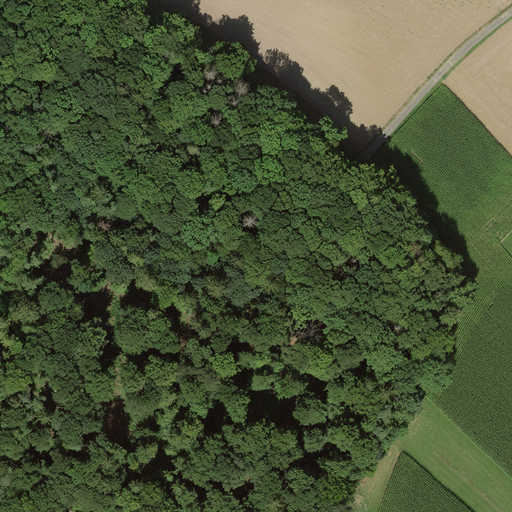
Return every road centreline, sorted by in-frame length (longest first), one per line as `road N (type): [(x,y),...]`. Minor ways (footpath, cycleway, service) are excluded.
road 1 (track): [(511,11),(457,56),(367,156),(216,207),(85,270),(48,320),(22,339),(0,401)]
road 2 (track): [(65,511),(58,352),(48,320)]
